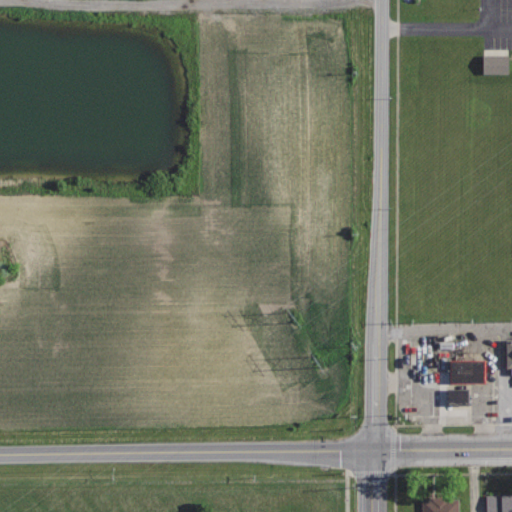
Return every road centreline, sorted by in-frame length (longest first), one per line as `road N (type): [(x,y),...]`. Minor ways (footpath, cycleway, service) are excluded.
road 1 (residential): [(383,0),(376,451)]
road 2 (residential): [(376,451),(0,456)]
road 3 (residential): [(511,449),(376,451)]
